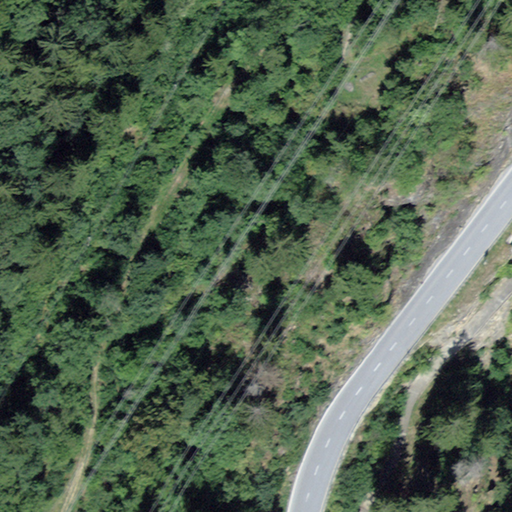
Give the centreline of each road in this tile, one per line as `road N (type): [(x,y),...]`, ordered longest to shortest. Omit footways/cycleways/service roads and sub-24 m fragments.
road 1 (track): [(71,511),(117,425),(144,302),(289,0)]
road 2 (secondary): [(511,195),(346,410),(304,511)]
